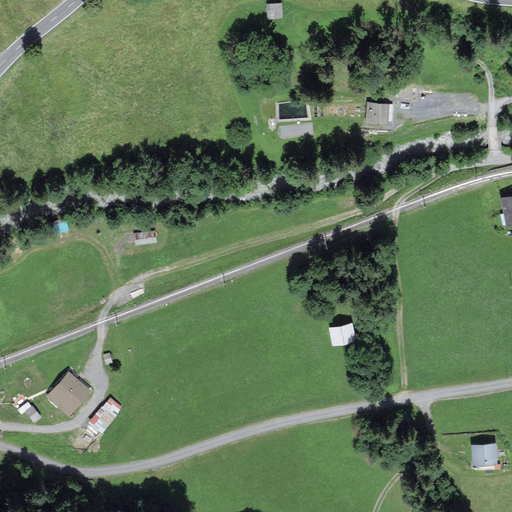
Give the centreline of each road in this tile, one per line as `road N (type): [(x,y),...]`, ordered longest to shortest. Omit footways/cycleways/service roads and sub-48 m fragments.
road 1 (unclassified): [(511,383),(276,424),(139,464),(48,467),(0,452)]
road 2 (track): [(373,511),(429,434),(422,396),(405,400),(396,209),(450,167)]
road 3 (unclassified): [(400,0),(487,58),(492,104)]
